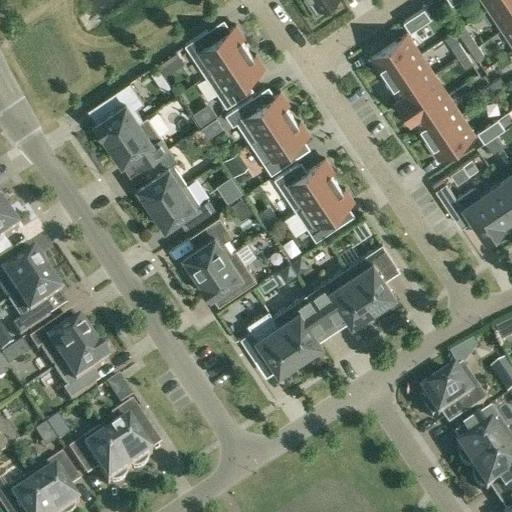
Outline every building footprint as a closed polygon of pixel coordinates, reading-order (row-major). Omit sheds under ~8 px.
[(306,0),(315,13),(327,5),(324,1),(326,0),(306,0)] [(511,0),(498,0),(488,7),(501,27),(511,19),(511,0)] [(430,17),(423,6),(403,20),(409,31),(430,17)] [(511,19),(501,27),(511,42),(511,19)] [(205,74),(247,47),(240,37),(243,35),(236,24),(214,39),(206,28),(184,43),(205,74)] [(384,77),(419,53),(406,32),(370,56),(384,77)] [(470,48),(476,44),(470,34),(463,38),(470,48)] [(458,56),(464,51),(458,42),(451,46),(458,56)] [(483,54),(476,44),(470,48),(476,59),(483,54)] [(247,47),(205,74),(226,106),(248,91),(241,80),(263,65),(256,54),(252,56),(247,47)] [(472,62),(464,51),(458,56),(465,66),(472,62)] [(432,72),(419,53),(384,77),(397,96),(432,72)] [(432,72),(397,96),(395,97),(409,118),(411,117),(446,93),(432,72)] [(499,76),(490,83),(494,90),(504,83),(499,76)] [(138,120),(139,121),(143,118),(135,107),(143,101),(129,80),(103,97),(111,109),(92,121),(101,135),(102,134),(107,141),(138,120)] [(494,90),(490,83),(479,90),(484,97),(494,90)] [(250,141),(291,113),(285,104),(288,102),(280,91),(258,106),(251,95),(225,112),(232,123),(236,121),(250,141)] [(446,93),(411,117),(424,137),(459,113),(446,93)] [(291,113),(250,141),(270,172),(293,157),(286,147),(308,132),(300,121),(297,123),(291,113)] [(459,113),(424,137),(438,157),(473,133),(459,113)] [(143,118),(139,121),(138,120),(107,141),(110,145),(107,147),(116,160),(118,158),(121,162),(129,157),(136,168),(146,162),(168,147),(160,135),(147,116),(143,118)] [(483,141),(494,134),(504,127),(497,117),(476,131),(483,141)] [(500,145),(493,136),(485,141),(491,151),(500,145)] [(168,147),(146,162),(154,173),(136,185),(139,189),(136,191),(145,203),(147,202),(150,206),(185,182),(172,162),(176,159),(168,147)] [(477,168),(471,157),(462,163),(469,174),(477,168)] [(294,208),(336,180),(330,171),(333,169),(325,158),(303,173),(296,162),(273,177),(294,208)] [(511,171),(499,181),(511,200),(511,171)] [(342,189),(336,180),(294,208),(315,239),(337,224),(330,214),(353,199),(345,187),(342,189)] [(460,202),(445,181),(435,188),(449,209),(460,202)] [(511,200),(499,181),(481,193),(502,225),(503,224),(501,221),(511,214),(511,200)] [(199,202),(185,182),(150,206),(153,210),(150,212),(159,224),(161,223),(164,226),(182,214),(189,225),(214,208),(207,197),(199,202)] [(502,225),(481,193),(463,205),(484,237),(502,225)] [(0,212),(0,259),(8,254),(0,242),(18,230),(16,227),(18,225),(10,212),(7,214),(4,210),(0,212)] [(231,251),(231,250),(224,240),(232,234),(218,214),(193,231),(200,242),(182,254),(185,257),(182,259),(190,272),(193,270),(196,274),(231,251)] [(382,242),(345,266),(373,308),(395,293),(394,292),(382,274),(397,264),(382,242)] [(231,251),(196,274),(201,281),(200,282),(209,295),(227,283),(234,293),(256,279),(235,247),(231,250),(231,251)] [(16,266),(8,254),(0,259),(0,288),(8,301),(47,274),(45,270),(47,268),(39,256),(36,258),(34,254),(16,266)] [(367,316),(370,310),(373,308),(345,266),(313,288),(308,290),(329,321),(344,311),(350,321),(351,323),(355,320),(361,320),(367,316)] [(47,274),(8,301),(29,331),(50,317),(43,307),(61,295),(59,291),(61,289),(53,277),(50,278),(47,274)] [(304,293),(272,315),(300,357),(302,355),(309,355),(315,351),(318,344),(322,342),(321,341),(320,341),(314,331),(329,321),(308,290),(304,293)] [(300,357),(272,315),(239,336),(255,359),(265,352),(277,370),(278,372),(300,357)] [(54,369),(93,343),(91,338),(93,337),(85,324),(82,326),(79,322),(62,334),(55,324),(29,341),(37,352),(41,350),(54,369)] [(93,343),(54,369),(67,389),(63,392),(71,403),(96,386),(89,375),(108,363),(99,349),(98,350),(93,343)] [(435,415),(438,419),(457,406),(464,417),(486,402),(462,366),(437,383),(435,380),(423,388),(425,391),(421,394),(428,404),(425,406),(432,417),(435,415)] [(510,392),(511,390),(511,374),(511,372),(501,379),(510,392)] [(119,428),(108,436),(107,436),(130,470),(152,456),(151,454),(150,454),(138,437),(150,429),(132,402),(111,416),(119,428)] [(463,465),(469,469),(470,468),(472,470),(511,443),(511,440),(492,410),(470,425),(459,432),(466,443),(458,447),(457,448),(459,452),(458,452),(459,459),(463,465)] [(0,420),(0,454),(19,442),(7,424),(1,423),(0,420)] [(107,436),(108,436),(102,428),(69,450),(84,473),(95,465),(107,483),(107,484),(108,485),(130,470),(107,436)] [(476,486),(483,489),(484,489),(486,492),(488,491),(496,486),(505,501),(511,495),(511,443),(472,470),(473,473),(472,474),(473,481),(476,486)] [(29,477),(51,511),(67,511),(79,504),(78,503),(77,503),(65,485),(77,478),(62,455),(29,477)] [(51,511),(29,477),(8,491),(1,481),(0,481),(0,506),(3,511),(51,511)]
